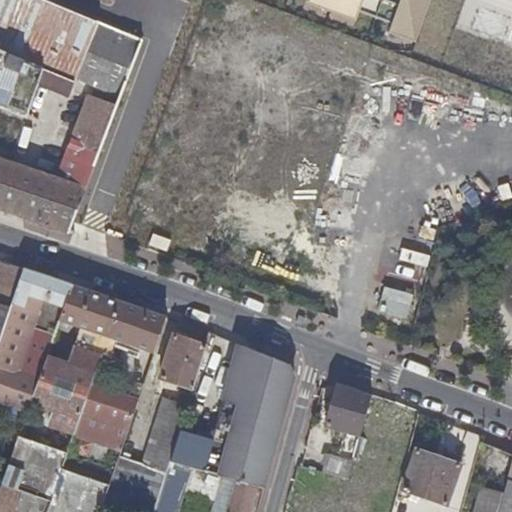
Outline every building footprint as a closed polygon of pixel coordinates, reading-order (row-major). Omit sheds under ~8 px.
[(0,0),(0,47),(120,96),(140,41),(43,0),(0,0)] [(305,0),(302,10),(360,29),(363,18),(389,27),(385,36),(411,46),(428,0),(398,0),(397,4),(385,0),(305,0)] [(0,110),(24,119),(42,68),(0,49),(0,110)] [(0,208),(69,232),(76,214),(84,191),(116,107),(89,96),(58,181),(0,160),(0,208)] [(241,150),(164,176),(191,256),(268,230),(241,150)] [(317,275),(343,204),(313,193),(287,264),(317,275)] [(26,270),(1,261),(0,263),(0,312),(9,316),(26,270)] [(0,342),(0,402),(28,413),(31,404),(40,380),(17,372),(32,329),(41,305),(43,306),(48,305),(49,303),(66,308),(74,286),(26,270),(9,316),(0,342)] [(40,380),(31,404),(55,412),(50,428),(123,452),(139,403),(91,387),(97,370),(113,376),(118,361),(109,357),(111,352),(104,350),(108,338),(155,354),(168,318),(74,286),(66,308),(61,322),(80,328),(69,364),(48,357),(40,380)] [(0,342),(9,316),(0,312),(0,342)] [(17,372),(40,380),(48,357),(55,338),(32,329),(17,372)] [(195,390),(209,346),(177,336),(162,380),(195,390)] [(291,365),(241,345),(225,400),(240,405),(221,476),(238,480),(260,486),(265,488),(295,379),(291,365)] [(328,426),(363,436),(373,402),(374,397),(340,384),(328,426)] [(138,482),(163,489),(171,462),(179,438),(189,407),(165,399),(138,482)] [(19,438),(7,472),(3,485),(51,503),(47,511),(102,511),(110,489),(111,486),(62,469),(67,455),(19,438)] [(179,438),(171,462),(192,468),(213,474),(220,448),(179,438)] [(332,456),(327,473),(351,480),(359,453),(346,449),(343,459),(332,456)] [(405,491),(432,501),(448,506),(461,465),(419,451),(405,491)] [(163,489),(162,492),(155,511),(178,511),(192,468),(171,462),(163,489)] [(253,511),(260,486),(238,480),(228,511),(226,511),(222,511),(221,511),(253,511)] [(511,511),(511,482),(509,481),(505,496),(500,511),(511,511)] [(47,511),(51,503),(3,485),(0,492),(0,511),(47,511)] [(149,487),(141,511),(155,511),(162,492),(149,487)] [(129,511),(134,497),(110,489),(102,511),(129,511)] [(500,511),(505,496),(480,489),(473,511),(500,511)] [(403,490),(394,511),(428,511),(432,501),(405,491),(403,490)]
